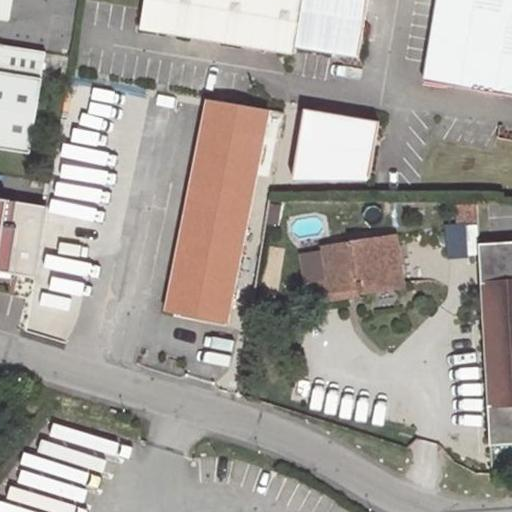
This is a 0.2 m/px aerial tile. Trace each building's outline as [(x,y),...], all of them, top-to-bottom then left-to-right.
[(0,0),(0,18),(9,20),(12,0),(0,0)] [(295,46),(301,0),(145,0),(140,29),(294,54),(295,46)] [(358,57),(367,0),(301,0),(295,46),(358,57)] [(511,0),(438,0),(425,82),(511,96),(511,0)] [(0,148),(30,154),(46,52),(0,44),(0,148)] [(226,322),(268,111),(209,101),(168,310),(226,322)] [(370,179),(380,122),(304,109),(292,178),(370,179)] [(17,203),(0,200),(0,271),(11,273),(18,229),(13,229),(17,203)] [(477,220),(476,204),(455,205),(456,222),(477,220)] [(359,294),(402,288),(395,236),(323,247),(329,282),(330,289),(358,284),(359,294)] [(511,280),(508,281),(508,271),(511,270),(511,241),(478,243),(489,445),(511,443),(511,280)] [(68,310),(70,296),(84,298),(86,285),(49,278),(44,306),(68,310)] [(329,282),(318,284),(321,302),(332,301),(330,289),(329,282)] [(358,284),(330,289),(332,301),(360,297),(359,294),(358,284)]
